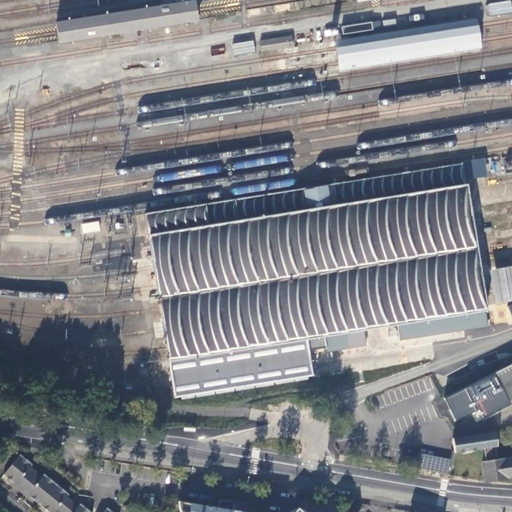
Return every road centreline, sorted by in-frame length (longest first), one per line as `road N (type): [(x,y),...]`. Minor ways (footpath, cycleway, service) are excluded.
road 1 (tertiary): [(49,428),(472,501)]
road 2 (residential): [(319,511),(121,484)]
